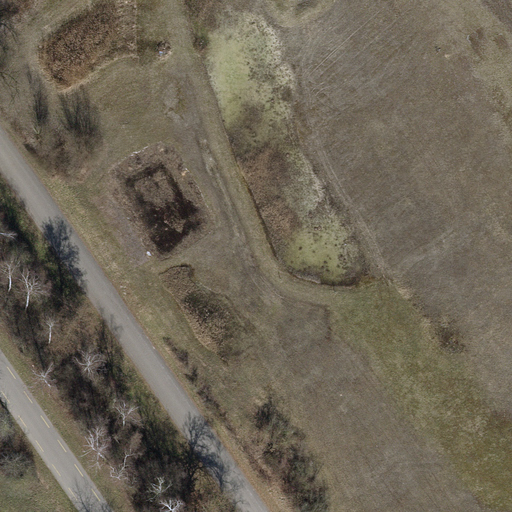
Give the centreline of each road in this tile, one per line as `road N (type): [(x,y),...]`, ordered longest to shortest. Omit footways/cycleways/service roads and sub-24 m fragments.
road 1 (unclassified): [(251,511),(0,149)]
road 2 (unclassified): [(0,370),(98,511)]
